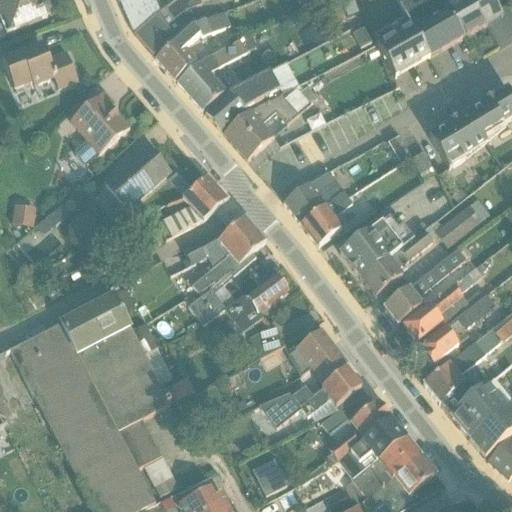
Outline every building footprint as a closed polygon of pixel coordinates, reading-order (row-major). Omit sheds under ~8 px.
[(0,0),(0,37),(50,19),(42,0),(0,0)] [(115,0),(128,36),(152,16),(144,0),(115,0)] [(459,42),(498,19),(486,0),(457,0),(440,10),(459,42)] [(459,42),(440,10),(405,30),(424,62),(459,42)] [(128,36),(150,61),(173,41),(152,16),(128,36)] [(389,83),(424,62),(405,30),(370,50),(389,83)] [(171,85),(194,65),(173,41),(150,61),(171,85)] [(54,95),(75,87),(63,58),(44,65),(37,47),(0,62),(0,75),(9,98),(48,82),(54,95)] [(198,116),(221,96),(194,65),(171,85),(198,116)] [(495,130),(511,119),(511,110),(500,91),(479,103),(495,130)] [(94,161),(127,133),(97,98),(64,125),(94,161)] [(213,135),(237,112),(224,99),(200,122),(213,135)] [(495,130),(479,103),(451,120),(468,147),(495,130)] [(217,138),(240,166),(265,145),(241,117),(217,138)] [(438,165),(468,147),(451,120),(421,139),(438,165)] [(123,217),(167,179),(142,150),(98,188),(123,217)] [(196,227),(224,204),(203,179),(175,202),(196,227)] [(276,207),(293,229),(318,210),(302,188),(276,207)] [(462,256),(501,222),(489,207),(449,242),(462,256)] [(310,253),(336,234),(318,210),(293,229),(310,253)] [(45,239),(52,220),(32,212),(25,232),(45,239)] [(211,245),(221,257),(249,235),(239,222),(211,245)] [(231,270),(260,248),(249,235),(221,257),(231,270)] [(331,257),(350,281),(379,260),(360,235),(331,257)] [(367,303),(395,281),(379,260),(350,281),(367,303)] [(463,331),(497,304),(492,297),(477,308),(462,287),(480,273),(470,260),(426,293),(438,309),(443,305),(463,331)] [(253,324),(294,292),(280,274),(239,306),(253,324)] [(389,331),(416,311),(402,292),(375,312),(389,331)] [(139,427),(166,413),(108,302),(6,355),(87,511),(149,511),(176,498),(139,427)] [(409,350),(435,330),(422,312),(396,332),(409,350)] [(311,384),(339,365),(317,334),(289,353),(311,384)] [(425,373),(452,351),(439,335),(412,357),(425,373)] [(501,371),(511,363),(511,349),(503,336),(486,347),(501,371)] [(433,411),(461,388),(444,367),(416,390),(433,411)] [(330,415),(356,393),(339,373),(313,394),(330,415)] [(201,385),(179,396),(187,411),(209,400),(201,385)] [(440,422),(459,443),(495,409),(475,389),(440,422)] [(340,432),(353,447),(380,423),(367,408),(340,432)] [(478,463),(511,430),(511,427),(495,409),(459,443),(478,463)] [(371,468),(398,443),(380,423),(353,447),(371,468)] [(371,468),(387,487),(415,462),(398,443),(371,468)] [(483,467),(504,486),(511,476),(511,452),(503,444),(483,467)] [(403,505),(431,481),(415,462),(387,487),(403,505)] [(179,511),(222,511),(224,511),(217,496),(207,500),(203,492),(176,506),(179,511)]
